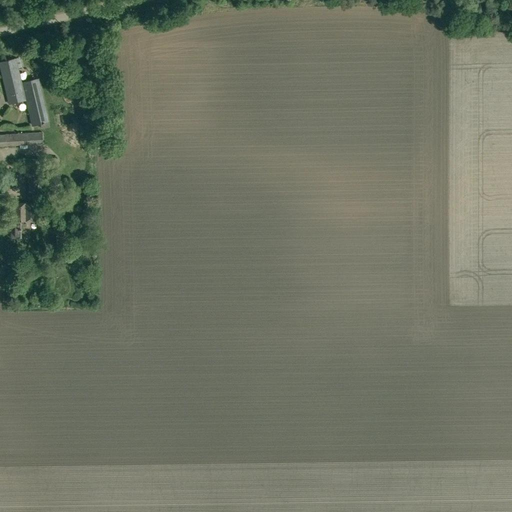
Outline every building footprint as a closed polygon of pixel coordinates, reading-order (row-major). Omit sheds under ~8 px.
[(20,57),(15,58),(0,61),(0,62),(10,103),(26,99),(33,125),(48,121),(38,78),(21,82),(17,67),(22,66),(20,57)] [(0,145),(42,143),(42,132),(0,134),(0,145)] [(28,192),(42,192),(42,158),(24,158),(24,175),(28,175),(28,192)] [(58,191),(58,188),(59,188),(59,184),(60,184),(59,170),(56,170),(56,158),(49,158),(50,191),(58,191)] [(29,220),(39,220),(38,202),(29,203),(29,202),(10,202),(11,222),(12,238),(29,237),(29,222),(29,220)] [(56,247),(57,247),(58,251),(67,251),(67,246),(69,246),(67,227),(55,228),(56,247)]
